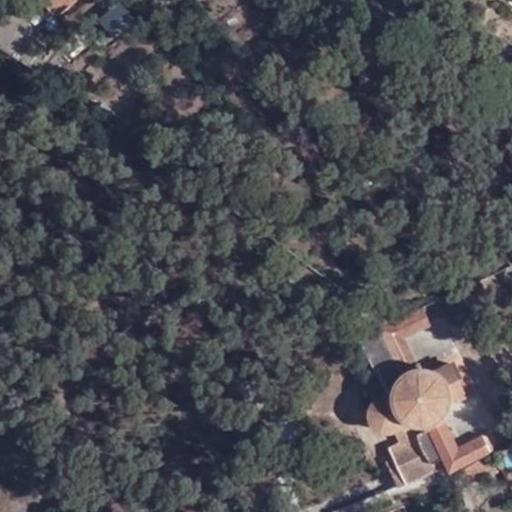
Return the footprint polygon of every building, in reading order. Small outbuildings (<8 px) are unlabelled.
[(47,0),(60,14),(76,0),(47,0)] [(16,13),(0,35),(0,36),(22,52),(25,46),(19,42),(32,23),(16,13)] [(0,41),(20,55),(22,52),(0,36),(0,41)] [(443,469),(450,465),(452,463),(455,470),(459,468),(497,450),(490,436),(461,449),(448,421),(450,420),(448,416),(453,409),(455,401),(471,394),(456,362),(438,369),(431,368),(424,368),(422,364),(419,363),(407,336),(436,322),(429,308),(393,324),(391,321),(363,334),(390,392),(384,396),(382,397),(381,399),(379,401),(378,404),(377,407),(377,410),(376,412),(377,416),(378,418),(380,422),(381,424),(383,426),(385,428),(388,429),(390,430),(392,430),(400,430),(406,441),(394,447),(411,482),(443,469)] [(452,476),(458,492),(500,470),(493,456),(452,476)]
